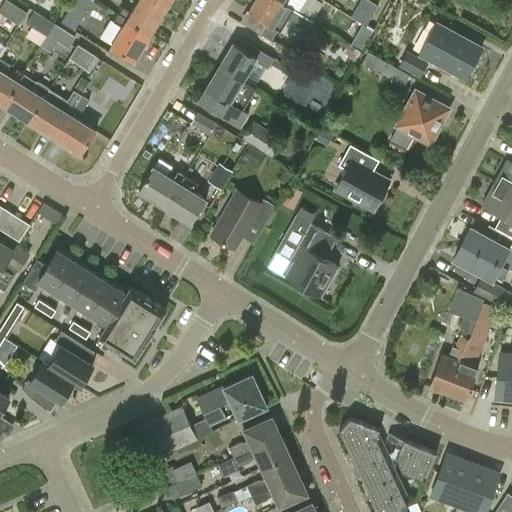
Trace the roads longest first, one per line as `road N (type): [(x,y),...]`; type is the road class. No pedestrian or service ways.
road 1 (residential): [(345,366),(369,338),(511,70)]
road 2 (residential): [(213,0),(88,210)]
road 3 (residential): [(41,440),(153,388),(221,292)]
road 4 (residential): [(511,448),(484,445),(394,404),(345,366)]
road 5 (residential): [(352,511),(315,431),(316,404),(345,366)]
road 6 (residential): [(221,292),(88,210)]
road 7 (residential): [(345,366),(221,292)]
